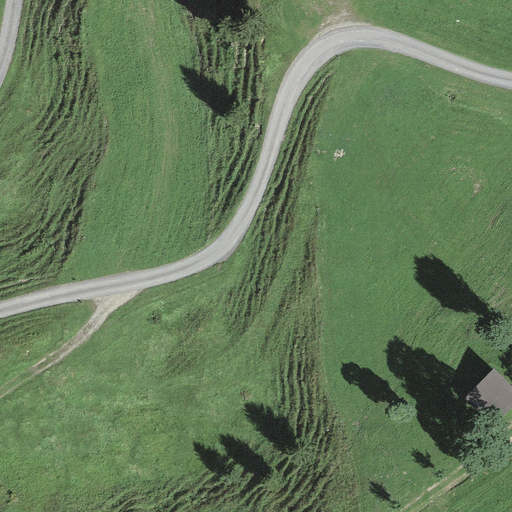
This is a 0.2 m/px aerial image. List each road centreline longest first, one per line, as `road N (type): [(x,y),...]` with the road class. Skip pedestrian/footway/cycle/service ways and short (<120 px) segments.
road 1 (track): [(0,312),(214,255),(245,220),(291,91),(329,45),(368,33),(511,81)]
road 2 (track): [(0,395),(92,327),(130,283)]
road 3 (track): [(403,511),(511,425)]
